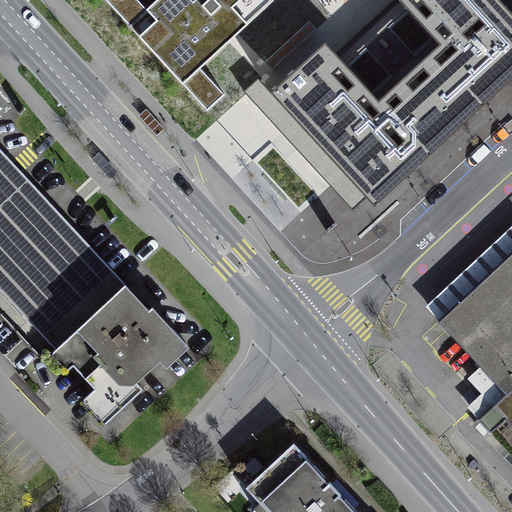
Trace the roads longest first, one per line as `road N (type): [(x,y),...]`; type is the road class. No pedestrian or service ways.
road 1 (primary): [(0,2),(309,338)]
road 2 (residential): [(309,338),(511,150)]
road 3 (residential): [(309,338),(110,511)]
road 4 (primary): [(309,338),(458,511)]
road 5 (residential): [(108,511),(0,394)]
